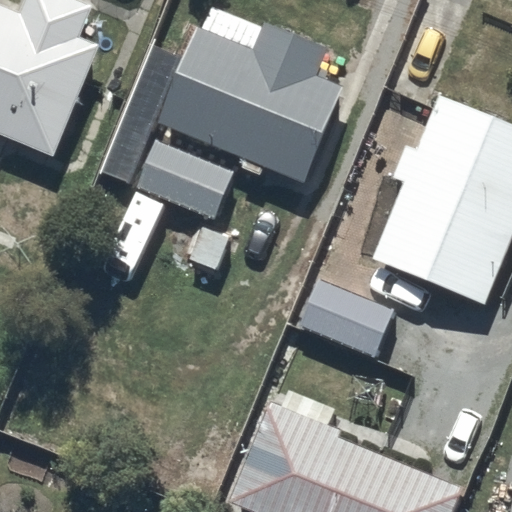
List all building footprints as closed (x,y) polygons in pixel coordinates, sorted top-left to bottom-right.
[(0,151),(55,174),(102,64),(84,56),(98,23),(43,0),(34,0),(22,29),(0,19),(0,151)] [(206,46),(199,44),(162,139),(249,173),(244,185),(261,192),(264,184),(309,202),(347,105),(319,94),(331,64),(217,19),(206,46)] [(392,191),(406,197),(375,276),(486,319),(511,252),(511,139),(441,112),(420,164),(405,158),(392,191)] [(237,183),(157,148),(134,199),(209,233),(192,270),(216,281),(233,241),(215,233),(237,183)] [(305,334),(302,341),(377,370),(398,316),(311,282),(293,329),(305,334)] [(270,416),(231,511),(461,511),(465,504),(422,487),(431,466),(287,407),(282,421),(270,416)]
